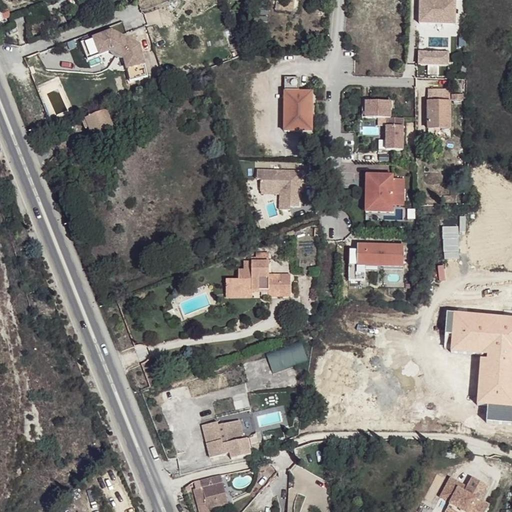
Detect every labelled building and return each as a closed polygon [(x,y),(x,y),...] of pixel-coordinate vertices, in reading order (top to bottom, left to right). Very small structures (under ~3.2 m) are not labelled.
[(455,0),(419,0),(419,24),(455,25),(455,0)] [(112,31),(81,43),(88,60),(110,52),(113,51),(113,48),(125,54),(123,56),(124,60),(130,82),(148,77),(140,46),(112,31)] [(125,54),(113,48),(113,51),(110,52),(111,54),(112,56),(114,57),(118,60),(119,60),(124,60),(123,56),(125,54)] [(448,53),(418,52),(418,65),(448,66),(448,53)] [(176,80),(183,77),(181,70),(173,73),(176,80)] [(166,84),(176,80),(173,73),(163,77),(166,84)] [(299,78),(285,78),(285,132),(313,132),(313,92),(299,92),(299,78)] [(428,102),(427,102),(428,129),(450,129),(449,91),(428,91),(428,102)] [(386,118),(386,150),(403,150),(403,119),(391,119),(391,102),(365,102),(365,118),(386,118)] [(118,107),(86,120),(82,122),(85,129),(89,128),(96,145),(117,137),(112,124),(118,122),(116,117),(121,115),(118,107)] [(41,135),(43,142),(57,138),(54,130),(41,135)] [(302,172),(257,170),(257,180),(261,180),(260,191),(261,191),(280,192),(280,195),(279,210),(290,211),(290,207),(299,208),(299,191),(301,191),(302,172)] [(393,176),(366,175),(365,212),(392,213),(392,206),(404,206),(404,180),(393,179),(393,176)] [(403,268),(403,246),(357,245),(357,250),(349,250),(349,280),(365,281),(365,272),(365,265),(382,265),(382,267),(403,268)] [(259,259),(259,262),(269,262),(269,253),(256,253),(256,259),(259,259)] [(290,275),(269,275),(269,262),(259,262),(259,259),(256,259),(251,259),(251,262),(244,262),(244,270),(239,270),(239,280),(226,280),(226,293),(252,293),(252,290),(268,290),(268,297),(290,297),(290,275)] [(511,302),(511,272),(475,277),(478,292),(491,290),(494,305),(495,305),(496,311),(509,309),(508,303),(511,302)] [(266,353),(273,372),(307,360),(301,341),(266,353)] [(218,426),(217,423),(202,426),(210,458),(230,453),(231,459),(251,454),(247,440),(244,440),(240,421),(218,426)] [(273,440),(264,443),(266,449),(275,446),(273,440)] [(207,505),(227,499),(220,476),(199,481),(201,488),(194,490),(198,507),(207,505)] [(485,511),(489,505),(480,500),(488,486),(472,478),(467,487),(465,492),(458,488),(461,484),(450,478),(440,497),(450,502),(447,508),(454,511),(457,511),(460,509),(465,511),(485,511)] [(208,510),(228,504),(227,499),(207,505),(208,510)]
